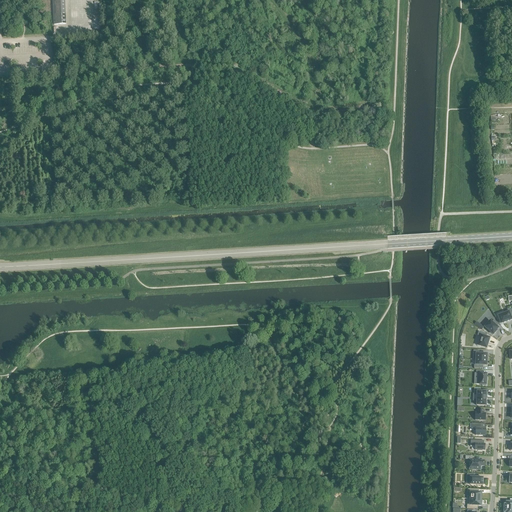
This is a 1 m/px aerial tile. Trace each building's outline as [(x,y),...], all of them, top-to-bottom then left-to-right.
[(52,0),(54,25),(66,24),(64,0),(52,0)] [(508,313),(498,316),(501,324),(511,320),(510,316),(511,315),(511,311),(511,308),(507,310),(508,313)] [(490,321),(485,327),(493,334),(496,331),(496,330),(498,328),(497,327),(499,325),(494,321),(492,323),(490,321)] [(479,332),(478,335),(482,337),(479,346),(486,348),(487,344),(488,342),(489,338),(486,337),(487,334),(479,332)] [(473,350),(473,360),(476,360),(487,360),(487,359),(488,359),(488,355),(487,355),(487,354),(479,354),(479,351),(473,350)] [(474,365),(474,368),(480,369),(480,365),(483,366),(487,366),(487,360),(476,360),(476,365),(474,365)] [(482,371),(476,371),(476,374),(477,374),(477,376),(480,376),(480,385),(482,385),(482,386),(485,386),(485,385),(486,385),(487,374),(482,374),(482,371)] [(480,392),(480,389),(474,389),(474,394),(477,394),(477,406),(486,406),(486,392),(480,392)] [(475,413),(475,420),(486,421),(486,413),(484,413),(484,410),(477,410),(477,413),(475,413)] [(485,429),(480,428),(481,424),(471,423),(471,428),(476,429),(476,435),(485,436),(485,435),(486,435),(486,430),(486,429),(485,429)] [(471,440),(470,447),(475,447),(475,450),(478,450),(478,451),(482,451),(485,451),(485,447),(485,445),(484,445),(484,441),(471,440)] [(469,469),(469,470),(480,470),(480,466),(484,467),(484,466),(484,461),(480,461),(479,461),(480,460),(472,460),(472,457),(465,456),(465,459),(470,460),(469,469)] [(467,474),(467,478),(470,478),(470,485),(483,486),(483,478),(474,478),(474,475),(467,474)] [(468,489),(467,499),(481,499),(481,493),(475,493),(475,492),(475,490),(468,489)] [(481,499),(467,499),(467,508),(474,509),(474,506),(475,506),(481,506),(481,499)]
